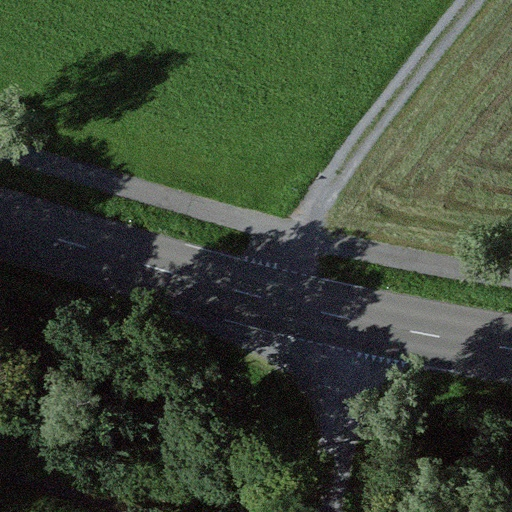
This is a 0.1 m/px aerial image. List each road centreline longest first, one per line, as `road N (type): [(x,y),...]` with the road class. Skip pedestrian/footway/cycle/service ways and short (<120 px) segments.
road 1 (secondary): [(511,346),(353,318),(0,221)]
road 2 (track): [(271,297),(292,236),(479,0)]
road 3 (track): [(313,511),(353,318)]
